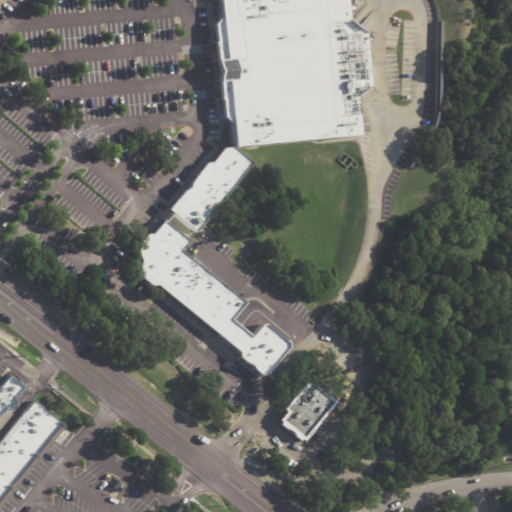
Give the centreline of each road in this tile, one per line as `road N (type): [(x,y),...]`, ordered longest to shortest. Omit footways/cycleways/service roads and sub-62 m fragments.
road 1 (primary): [(214,466),(63,347)]
road 2 (tertiary): [(511,480),(427,494),(387,511)]
